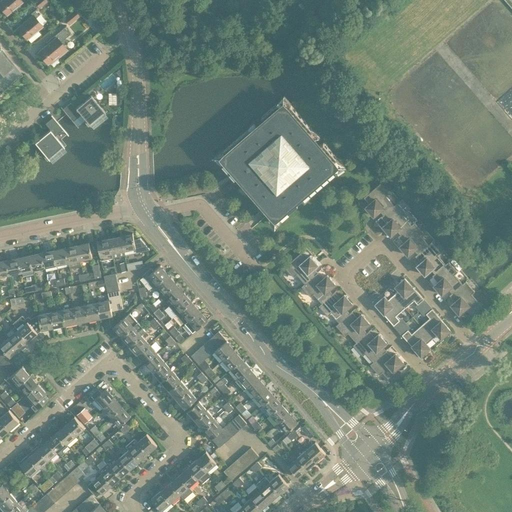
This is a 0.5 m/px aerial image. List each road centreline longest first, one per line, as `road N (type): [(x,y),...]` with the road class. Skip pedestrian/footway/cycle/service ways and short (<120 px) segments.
road 1 (residential): [(137,511),(126,499),(184,443),(112,359),(0,457)]
road 2 (residential): [(476,346),(390,243),(346,279),(434,384)]
road 3 (tertiary): [(366,453),(303,382),(258,347),(145,212)]
road 4 (tertiary): [(145,212),(136,188),(134,58),(116,0)]
road 5 (residential): [(0,237),(129,208),(145,212)]
road 6 (residential): [(145,212),(198,203),(255,269)]
